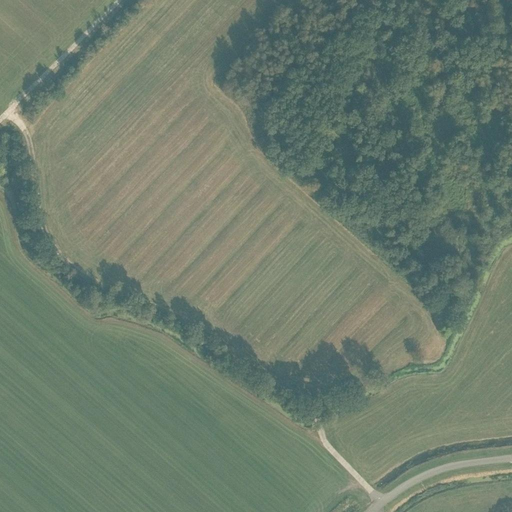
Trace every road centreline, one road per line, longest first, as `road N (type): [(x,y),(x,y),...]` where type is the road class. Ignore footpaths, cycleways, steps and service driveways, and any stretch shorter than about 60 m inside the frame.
road 1 (track): [(381,502),(324,443),(310,402),(246,367),(194,323),(66,262),(43,228),(28,141),(10,110)]
road 2 (track): [(0,120),(119,0)]
road 3 (unclassified): [(371,511),(437,470),(511,457)]
